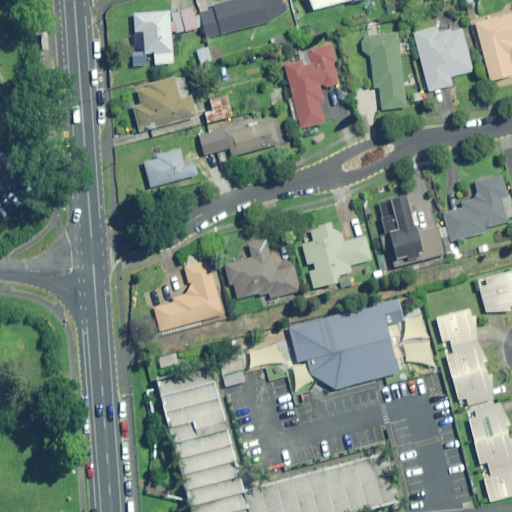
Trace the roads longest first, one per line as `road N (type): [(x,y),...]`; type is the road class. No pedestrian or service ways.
road 1 (residential): [(92,248),(164,238),(249,194),(511,121)]
road 2 (secondary): [(92,248),(111,511)]
road 3 (secondary): [(74,0),(92,248)]
